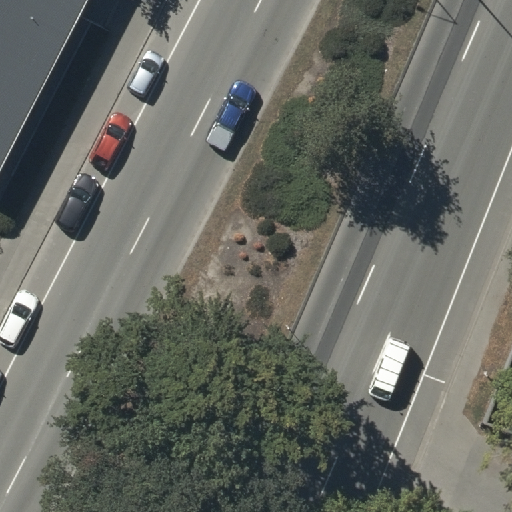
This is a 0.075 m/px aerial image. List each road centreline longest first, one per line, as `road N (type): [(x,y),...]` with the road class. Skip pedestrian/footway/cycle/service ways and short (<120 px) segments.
road 1 (primary): [(0,508),(266,0)]
road 2 (primary): [(505,0),(288,511)]
